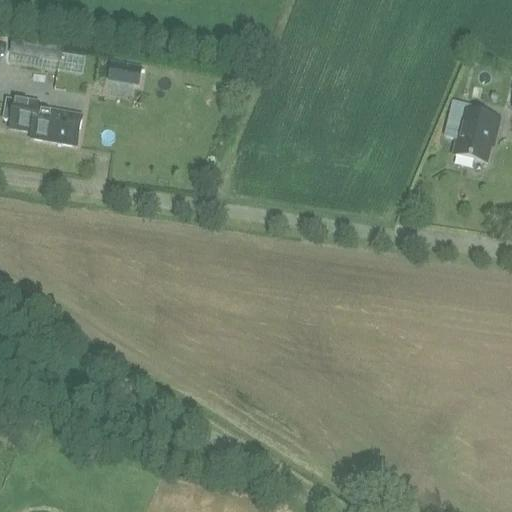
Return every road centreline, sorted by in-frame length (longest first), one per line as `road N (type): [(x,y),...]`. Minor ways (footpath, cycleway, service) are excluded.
road 1 (unclassified): [(388,237),(0,175)]
road 2 (unclassified): [(330,511),(0,305)]
